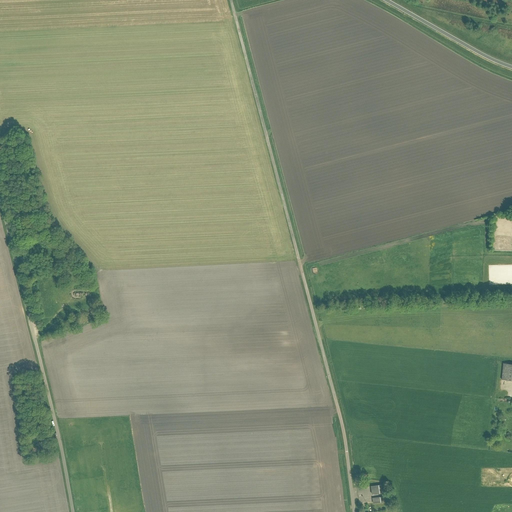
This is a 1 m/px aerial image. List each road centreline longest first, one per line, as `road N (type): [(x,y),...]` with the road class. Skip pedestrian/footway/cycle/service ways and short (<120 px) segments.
road 1 (unclassified): [(354,511),(338,409),(230,0)]
road 2 (unclassified): [(72,511),(0,196)]
road 3 (trunk): [(385,0),(511,67)]
